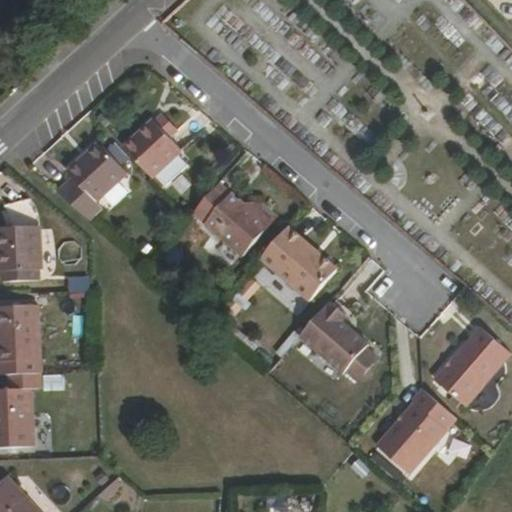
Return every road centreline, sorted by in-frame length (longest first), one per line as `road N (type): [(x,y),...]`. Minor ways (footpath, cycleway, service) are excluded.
road 1 (residential): [(414,298),(425,282),(128,19)]
road 2 (residential): [(0,140),(128,19)]
